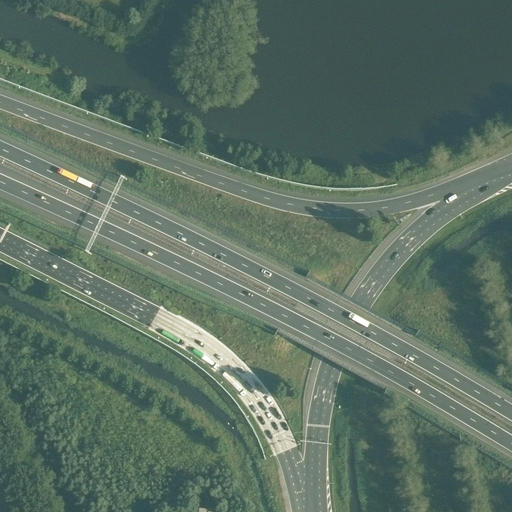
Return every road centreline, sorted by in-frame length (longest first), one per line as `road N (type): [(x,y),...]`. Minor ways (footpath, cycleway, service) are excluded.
road 1 (motorway): [(511,413),(305,296),(0,148)]
road 2 (motorway): [(0,181),(293,319),(511,443)]
road 3 (motorway): [(454,193),(336,208),(270,197),(0,99)]
road 4 (motorway): [(0,239),(211,352),(253,393),(312,501)]
road 5 (trunk): [(454,193),(382,268),(343,332),(317,426),(312,501)]
